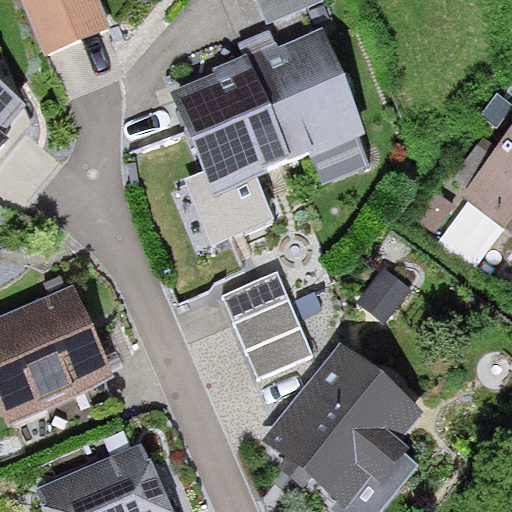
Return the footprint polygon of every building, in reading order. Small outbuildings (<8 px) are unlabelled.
[(90,0),(37,0),(18,6),(37,68),(105,47),(90,0)] [(323,54),(248,84),(289,189),(365,159),(323,54)] [(248,84),(172,114),(214,219),(289,189),(248,84)] [(0,149),(17,131),(0,115),(0,149)] [(511,135),(468,193),(511,227),(511,135)] [(277,288),(222,310),(254,391),(309,370),(277,288)] [(71,307),(0,333),(0,425),(4,437),(105,399),(71,307)] [(425,438),(341,367),(263,460),(326,511),(352,511),(365,497),(382,511),(407,480),(397,472),(425,438)] [(154,511),(136,466),(38,505),(40,511),(154,511)]
